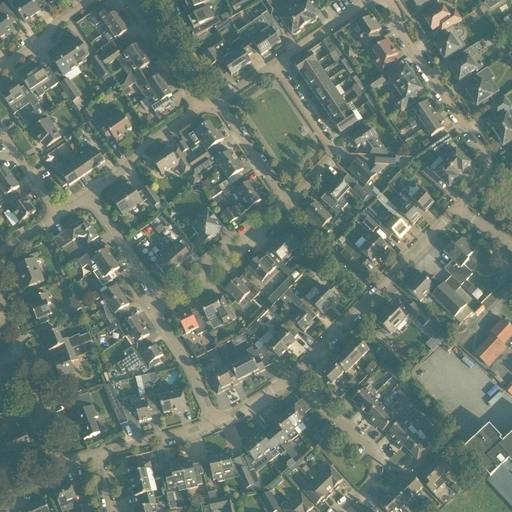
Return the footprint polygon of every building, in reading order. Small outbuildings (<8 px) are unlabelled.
[(0,2),(0,39),(5,36),(6,37),(11,34),(9,33),(14,30),(11,26),(17,21),(3,0),(0,2)] [(19,0),(12,5),(24,23),(40,12),(33,2),(36,0),(19,0)] [(195,10),(197,15),(198,15),(208,10),(209,10),(212,9),(207,0),(187,0),(181,3),(185,12),(188,11),(189,13),(195,10)] [(264,0),(260,2),(267,12),(271,17),(277,13),(268,0),(264,0)] [(299,9),(294,12),(305,27),(309,24),(311,25),(316,22),(316,19),(318,18),(305,0),(301,0),(299,2),(298,7),(299,9)] [(411,0),(418,10),(431,0),(411,0)] [(431,13),(423,18),(433,32),(437,29),(441,35),(445,32),(454,26),(462,21),(455,11),(449,15),(442,5),(439,7),(438,6),(430,11),(431,13)] [(122,23),(115,13),(114,14),(110,9),(92,21),(96,27),(101,23),(107,32),(122,23)] [(198,15),(197,15),(186,21),(190,29),(192,28),(193,30),(200,27),(202,33),(216,25),(221,23),(218,17),(213,19),(209,10),(208,10),(198,15)] [(257,31),(261,36),(261,35),(271,50),(281,43),(271,29),(276,26),(267,12),(261,16),(267,25),(257,31)] [(305,27),(294,12),(289,15),(288,13),(283,12),(278,16),(291,36),(293,35),(295,36),(300,32),(300,30),(305,27)] [(360,25),(357,27),(364,38),(360,40),(366,49),(381,39),(377,33),(381,30),(372,17),(366,21),(364,19),(358,23),(360,25)] [(221,25),(225,32),(232,27),(228,21),(221,25)] [(103,35),(109,44),(112,42),(112,43),(128,32),(122,23),(107,32),(103,35)] [(454,26),(445,32),(448,37),(435,46),(438,51),(441,55),(444,60),(460,49),(461,50),(465,47),(460,40),(463,38),(463,37),(464,37),(464,36),(464,35),(464,34),(464,33),(464,32),(463,32),(463,31),(462,30),(461,30),(460,29),(459,29),(458,30),(457,30),(456,30),(454,26)] [(261,35),(261,36),(251,42),(261,56),(271,50),(261,35)] [(241,38),(226,48),(241,70),(251,63),(247,57),(252,54),(245,44),(245,43),(241,38)] [(330,55),(334,52),(337,50),(329,38),(322,43),(330,55)] [(63,48),(65,51),(77,69),(87,62),(85,60),(90,57),(77,39),(63,48)] [(376,58),(372,61),(381,75),(398,64),(393,58),(397,55),(388,41),(372,51),(376,58)] [(117,50),(112,43),(112,42),(109,44),(101,50),(106,57),(117,50)] [(241,70),(226,48),(222,42),(212,49),(202,56),(210,68),(220,61),(231,76),(235,74),(236,76),(241,72),(240,70),(241,70)] [(482,66),(481,64),(480,64),(475,56),(474,57),(473,55),(481,49),(478,44),(456,58),(459,63),(451,69),(459,82),(465,77),(467,79),(472,75),(470,74),(476,70),(477,72),(483,68),(482,66)] [(126,59),(129,65),(143,55),(143,54),(144,53),(141,48),(139,49),(137,45),(121,56),(117,50),(106,57),(101,61),(105,67),(120,57),(122,62),(126,59)] [(343,52),(349,61),(355,57),(349,48),(343,52)] [(65,51),(51,60),(64,78),(77,69),(65,51)] [(144,56),(143,55),(129,65),(133,70),(131,72),(125,86),(120,89),(122,93),(135,84),(148,75),(144,69),(150,65),(147,61),(149,60),(146,55),(144,56)] [(300,75),(317,64),(311,55),(294,66),(300,76),(300,75)] [(110,74),(105,67),(101,61),(99,58),(98,57),(90,62),(102,80),(110,74)] [(503,64),(510,68),(511,65),(511,59),(507,57),(503,64)] [(300,75),(306,84),(322,72),(317,64),(300,75)] [(40,67),(31,74),(40,88),(44,94),(57,85),(47,70),(43,72),(40,67)] [(388,79),(396,90),(414,79),(413,77),(414,76),(414,75),(411,71),(410,70),(409,71),(406,67),(388,79)] [(476,76),(480,82),(466,92),(471,99),(470,100),(473,105),(475,104),(476,107),(482,104),(483,105),(488,101),(487,100),(493,96),(485,85),(494,79),(487,69),(476,76)] [(306,84),(312,92),(328,81),(322,72),(306,84)] [(40,88),(31,74),(21,80),(31,94),(35,92),(39,98),(45,95),(44,94),(40,88)] [(152,81),(148,75),(135,84),(139,91),(145,91),(146,91),(150,97),(165,87),(164,86),(166,85),(162,80),(161,81),(158,77),(152,81)] [(366,86),(370,93),(386,82),(381,75),(366,86)] [(60,85),(72,103),(80,98),(68,79),(60,85)] [(414,79),(396,90),(400,96),(393,101),(401,113),(420,100),(419,99),(417,101),(414,97),(415,94),(416,94),(422,90),(419,86),(420,85),(420,84),(417,80),(416,80),(415,80),(414,79)] [(312,92),(317,100),(334,89),(328,81),(312,92)] [(30,104),(27,100),(16,84),(6,90),(7,92),(2,96),(3,98),(11,110),(17,106),(16,104),(20,102),(23,106),(26,107),(30,104)] [(150,97),(145,100),(156,116),(172,105),(168,99),(171,97),(165,87),(150,97)] [(317,100),(323,109),(340,98),(334,89),(317,100)] [(27,100),(30,104),(34,110),(40,106),(33,96),(27,100)] [(323,109),(329,117),(345,106),(340,98),(323,109)] [(498,138),(497,138),(497,139),(498,138),(503,146),(511,139),(511,111),(511,110),(511,109),(511,108),(505,98),(489,108),(497,121),(489,126),(495,134),(495,135),(496,134),(498,138)] [(413,111),(419,120),(432,111),(425,101),(419,105),(420,107),(413,111)] [(329,117),(334,125),(351,114),(345,106),(329,117)] [(82,114),(89,123),(95,119),(89,109),(82,114)] [(419,120),(425,129),(441,118),(437,114),(435,115),(432,111),(419,120)] [(29,125),(39,118),(34,112),(25,118),(29,125)] [(97,128),(101,134),(106,142),(113,138),(116,143),(125,137),(123,135),(132,129),(120,112),(97,128)] [(351,114),(334,125),(334,126),(340,135),(357,123),(351,114)] [(441,118),(425,129),(431,138),(436,135),(444,129),(441,124),(444,123),(441,118)] [(31,131),(40,144),(43,142),(47,148),(62,138),(49,119),(31,131)] [(215,132),(209,123),(194,133),(200,143),(215,132)] [(370,156),(375,156),(388,157),(379,143),(378,144),(376,141),(378,139),(373,132),(369,135),(365,128),(350,139),(357,148),(361,146),(363,149),(366,147),(367,149),(370,149),(370,156)] [(73,135),(77,140),(83,136),(80,131),(73,135)] [(196,167),(215,154),(211,149),(223,141),(217,131),(215,132),(200,143),(206,151),(190,162),(184,153),(182,154),(192,170),(196,167)] [(429,149),(435,154),(446,146),(442,140),(429,149)] [(178,149),(182,154),(184,153),(188,150),(183,142),(176,146),(178,149)] [(82,150),(85,154),(95,169),(104,163),(94,148),(89,152),(86,147),(82,150)] [(192,170),(182,154),(178,149),(171,154),(169,150),(152,161),(162,176),(171,169),(172,171),(178,167),(184,175),(192,170)] [(445,164),(458,175),(461,172),(462,173),(463,172),(465,173),(467,170),(467,169),(470,164),(462,156),(463,155),(458,150),(456,152),(456,151),(448,159),(444,156),(441,160),(445,164)] [(218,167),(222,171),(237,161),(230,152),(218,160),(215,154),(196,167),(192,170),(195,174),(196,176),(211,166),(211,165),(214,163),(214,165),(215,167),(217,168),(218,167)] [(73,156),(77,160),(87,175),(95,169),(85,154),(80,158),(77,153),(73,156)] [(375,156),(375,164),(395,165),(395,157),(388,157),(375,156)] [(68,160),(65,162),(78,181),(87,175),(77,160),(72,164),(68,159),(68,160)] [(218,187),(222,193),(244,178),(240,173),(243,171),(237,161),(222,171),(228,180),(218,187)] [(348,170),(355,177),(366,187),(377,175),(380,172),(373,165),(370,169),(365,164),(363,167),(357,161),(348,170)] [(78,181),(65,162),(61,164),(65,169),(59,173),(60,174),(55,177),(63,188),(68,185),(69,187),(78,181)] [(458,175),(445,164),(443,166),(442,166),(435,174),(427,167),(422,173),(435,185),(440,180),(449,188),(453,184),(455,184),(457,182),(456,180),(457,179),(456,178),(458,175)] [(0,186),(13,178),(6,169),(0,172),(0,186)] [(200,182),(196,176),(195,174),(187,178),(193,187),(200,182)] [(19,188),(13,178),(0,186),(0,194),(2,193),(5,197),(19,188)] [(234,193),(240,202),(255,192),(257,191),(251,181),(247,184),(244,178),(222,193),(226,198),(234,193)] [(326,194),(320,200),(332,211),(351,190),(338,179),(325,193),(326,194)] [(369,207),(375,201),(369,196),(357,185),(351,192),(363,203),(364,202),(369,207)] [(155,208),(158,213),(164,208),(150,187),(141,192),(153,209),(155,208)] [(208,194),(212,200),(222,193),(218,187),(208,194)] [(143,204),(132,188),(122,195),(121,193),(111,200),(123,217),(143,204)] [(408,188),(405,191),(411,198),(414,195),(408,188)] [(399,196),(402,200),(407,204),(411,200),(425,213),(434,204),(426,196),(427,194),(427,193),(424,189),(421,191),(420,191),(412,200),(404,192),(399,196)] [(255,192),(240,202),(246,212),(261,202),(255,192)] [(375,201),(376,200),(378,198),(372,192),(369,196),(375,201)] [(376,200),(389,212),(393,216),(397,212),(394,208),(381,195),(378,198),(376,200)] [(7,205),(20,223),(36,212),(27,200),(22,203),(18,197),(7,205)] [(313,220),(309,224),(323,238),(329,232),(324,227),(332,219),(315,203),(305,213),(313,220)] [(399,213),(405,219),(412,226),(421,217),(408,204),(399,213)] [(222,214),(229,224),(239,218),(232,208),(222,214)] [(364,213),(378,227),(382,223),(399,240),(408,231),(394,217),(393,216),(389,212),(381,221),(368,208),(364,213)] [(198,237),(197,237),(202,243),(203,242),(204,243),(213,236),(214,237),(224,229),(208,210),(198,218),(201,222),(192,229),(198,237)] [(372,233),(378,227),(364,213),(359,218),(363,222),(362,223),(372,233)] [(337,217),(333,220),(339,225),(342,222),(337,217)] [(78,223),(65,231),(73,242),(78,238),(83,239),(87,245),(98,238),(89,225),(86,227),(84,224),(83,224),(80,226),(78,223)] [(160,226),(155,230),(159,234),(163,231),(160,226)] [(276,257),(272,262),(277,267),(281,271),(287,264),(286,259),(298,246),(286,234),(276,244),(274,242),(267,249),(276,257)] [(53,239),(57,248),(58,251),(66,246),(59,235),(53,239)] [(374,235),(367,242),(382,258),(386,253),(384,251),(387,248),(374,235)] [(338,241),(342,245),(346,241),(342,237),(338,241)] [(382,258),(367,242),(366,243),(362,238),(355,246),(359,250),(359,251),(372,264),(375,260),(378,262),(382,258)] [(462,239),(457,244),(454,242),(443,252),(454,263),(446,271),(445,270),(444,270),(461,287),(472,275),(463,266),(468,261),(467,260),(475,252),(468,246),(469,244),(464,239),(463,241),(462,239)] [(170,250),(182,264),(190,257),(179,243),(174,247),(170,243),(167,246),(170,250)] [(159,252),(174,270),(182,264),(170,250),(166,254),(158,245),(155,248),(159,252)] [(90,253),(87,255),(90,261),(87,263),(88,265),(88,266),(93,273),(99,269),(113,260),(106,250),(94,258),(90,253)] [(174,270),(159,252),(155,255),(159,260),(154,264),(165,277),(174,270)] [(23,281),(21,282),(24,290),(44,282),(34,257),(38,256),(37,253),(28,257),(30,262),(18,267),(23,281)] [(87,255),(77,262),(82,269),(88,266),(88,265),(87,263),(90,261),(87,255)] [(267,256),(262,261),(258,258),(248,269),(262,283),(277,267),(272,262),(267,256)] [(99,269),(93,273),(99,283),(103,288),(113,281),(109,276),(119,269),(113,260),(99,269)] [(289,276),(294,282),(301,276),(295,270),(289,276)] [(494,280),(499,285),(507,277),(502,272),(494,280)] [(431,297),(454,320),(467,306),(443,284),(442,285),(434,278),(429,283),(421,275),(407,290),(420,303),(429,294),(431,297)] [(278,289),(283,295),(295,284),(289,278),(278,289)] [(226,291),(233,298),(240,304),(245,298),(250,303),(260,293),(249,283),(244,288),(236,280),(226,291)] [(305,297),(300,302),(316,317),(320,313),(322,315),(337,300),(323,286),(318,291),(315,289),(305,298),(305,297)] [(101,297),(107,306),(123,296),(116,287),(101,297)] [(300,302),(288,290),(283,295),(298,310),(296,312),(298,313),(291,321),(304,334),(312,326),(309,324),(316,317),(300,302)] [(36,305),(31,307),(36,320),(38,320),(40,325),(50,322),(47,316),(51,314),(48,305),(51,304),(47,293),(33,299),(36,305)] [(106,319),(111,326),(116,322),(129,313),(126,308),(129,306),(123,296),(107,306),(104,309),(106,319)] [(200,305),(204,314),(208,321),(219,316),(224,326),(237,320),(223,297),(216,301),(214,297),(200,305)] [(72,306),(75,312),(82,310),(79,303),(72,306)] [(387,312),(377,322),(391,336),(407,319),(406,319),(410,315),(423,328),(430,321),(413,304),(407,310),(402,306),(398,310),(392,305),(386,311),(387,312)] [(473,312),(477,317),(484,309),(480,305),(473,312)] [(174,317),(178,323),(180,322),(186,335),(195,331),(198,336),(207,331),(200,316),(194,319),(189,310),(174,317)] [(122,326),(128,336),(143,326),(136,316),(122,326)] [(490,334),(492,335),(474,354),(489,368),(506,349),(510,352),(511,349),(511,329),(503,321),(490,334)] [(116,322),(111,326),(105,329),(109,335),(121,328),(116,322)] [(280,332),(273,339),(286,351),(294,344),(292,342),(298,336),(285,323),(278,330),(280,332)] [(143,326),(128,336),(135,346),(149,336),(143,326)] [(58,331),(43,337),(49,352),(58,348),(60,355),(74,349),(76,349),(81,346),(88,344),(85,336),(79,338),(79,337),(70,340),(70,338),(63,341),(58,331)] [(440,331),(433,338),(438,343),(445,336),(440,331)] [(261,341),(264,344),(266,346),(273,339),(268,334),(261,341)] [(286,351),(273,339),(266,346),(264,344),(258,351),(271,363),(275,359),(274,357),(275,356),(279,359),(286,351)] [(351,341),(347,345),(362,359),(369,351),(357,339),(354,343),(351,341)] [(88,344),(81,346),(85,355),(93,352),(89,343),(88,344)] [(346,351),(342,355),(354,367),(362,359),(347,345),(343,349),(346,351)] [(133,355),(126,359),(117,365),(122,372),(126,369),(128,372),(140,364),(141,365),(144,363),(149,371),(160,363),(158,360),(163,356),(156,346),(140,357),(137,352),(133,355)] [(122,354),(126,359),(133,355),(137,352),(133,347),(122,354)] [(249,357),(241,361),(248,376),(253,374),(254,376),(265,371),(253,348),(246,352),(249,357)] [(63,361),(54,365),(60,380),(75,374),(71,363),(78,360),(74,349),(60,355),(63,361)] [(196,359),(207,353),(205,349),(193,354),(196,359)] [(199,360),(202,368),(215,362),(211,354),(199,360)] [(336,356),(332,361),(344,372),(346,375),(354,367),(342,355),(338,359),(336,356)] [(208,365),(213,373),(222,367),(218,360),(208,365)] [(241,361),(224,369),(232,385),(233,387),(244,381),(243,379),(248,376),(241,361)] [(344,372),(332,361),(329,364),(331,366),(322,375),(332,385),(344,372)] [(0,380),(9,379),(7,370),(4,370),(4,365),(0,366),(0,380)] [(395,375),(387,367),(385,365),(381,369),(386,374),(387,373),(392,378),(395,375)] [(373,370),(369,367),(365,372),(368,375),(373,370)] [(232,385),(224,369),(208,377),(217,395),(228,389),(227,387),(232,385)] [(141,403),(121,408),(126,420),(138,417),(139,423),(151,420),(149,410),(156,408),(154,399),(151,385),(149,375),(141,377),(143,387),(145,395),(139,397),(141,403)] [(402,381),(395,375),(392,378),(399,384),(402,381)] [(0,380),(0,394),(9,392),(8,388),(11,387),(9,379),(0,380)] [(347,385),(351,388),(355,383),(352,380),(347,385)] [(111,385),(104,387),(114,411),(120,426),(127,423),(126,420),(121,408),(111,385)] [(354,407),(358,410),(372,397),(364,389),(352,401),(356,405),(354,407)] [(82,390),(72,394),(74,399),(84,395),(82,390)] [(159,398),(161,405),(163,414),(177,411),(177,414),(187,412),(182,392),(159,398)] [(404,396),(401,399),(399,400),(408,411),(412,406),(404,396)] [(363,412),(367,417),(379,405),(372,397),(358,410),(361,414),(363,412)] [(287,413),(283,416),(295,430),(308,420),(295,404),(285,411),(287,413)] [(369,422),(373,426),(387,412),(379,405),(367,417),(371,421),(369,422)] [(93,420),(98,418),(93,407),(77,413),(77,414),(78,414),(80,421),(76,422),(84,441),(100,434),(99,434),(93,420)] [(32,421),(28,408),(20,410),(25,424),(32,421)] [(387,412),(373,426),(376,429),(378,428),(382,432),(383,432),(385,434),(396,423),(394,421),(395,421),(387,412)] [(277,427),(270,432),(276,439),(286,452),(291,448),(287,444),(291,441),(291,442),(299,436),(294,430),(295,430),(283,416),(279,419),(278,417),(273,421),(277,427)] [(390,438),(394,442),(407,430),(403,426),(406,423),(403,419),(385,436),(389,440),(390,438)] [(320,434),(325,438),(334,428),(328,423),(320,434)] [(488,424),(462,448),(474,461),(489,477),(486,480),(511,508),(511,431),(502,440),(499,436),(488,424)] [(399,451),(403,447),(413,437),(407,430),(394,442),(397,446),(396,447),(399,451)] [(435,430),(432,433),(437,438),(440,435),(435,430)] [(3,440),(6,447),(11,457),(31,447),(24,431),(3,440)] [(255,436),(250,439),(264,456),(264,457),(269,463),(273,460),(268,453),(274,449),(280,457),(286,452),(276,439),(270,432),(263,438),(261,435),(257,438),(255,436)] [(405,452),(408,456),(422,442),(415,435),(413,437),(403,447),(407,451),(405,452)] [(250,472),(247,473),(253,486),(259,483),(251,465),(255,463),(264,457),(264,456),(250,439),(246,443),(247,445),(243,449),(249,455),(244,459),(250,472)] [(422,442),(408,456),(412,459),(413,458),(417,461),(429,450),(422,442)] [(224,453),(218,454),(223,475),(234,473),(230,455),(225,456),(224,453)] [(223,475),(218,454),(212,455),(213,458),(208,459),(213,481),(217,480),(218,483),(225,482),(223,475)] [(435,464),(431,468),(443,480),(451,472),(437,457),(433,461),(435,464)] [(288,463),(287,467),(289,470),(290,470),(295,465),(295,464),(292,460),(288,463)] [(180,462),(185,484),(187,491),(198,488),(197,486),(202,485),(200,475),(194,477),(192,463),(187,464),(186,461),(180,462)] [(179,485),(185,484),(180,462),(174,464),(175,467),(170,468),(171,471),(164,472),(168,490),(175,489),(175,488),(179,487),(179,485)] [(129,474),(131,485),(149,481),(146,471),(151,470),(150,463),(137,466),(139,472),(129,474)] [(329,467),(320,476),(333,489),(335,491),(339,487),(338,485),(342,481),(329,467)] [(253,486),(247,473),(245,468),(237,471),(246,490),(253,486)] [(443,480),(431,468),(422,477),(424,479),(421,482),(432,494),(436,491),(437,492),(446,483),(443,480)] [(454,477),(458,482),(462,478),(458,474),(454,477)] [(320,476),(312,483),(326,499),(331,495),(329,493),(333,489),(320,476)] [(405,478),(402,482),(415,496),(423,489),(411,476),(407,480),(405,478)] [(141,496),(142,502),(155,499),(153,492),(151,493),(149,481),(131,485),(134,497),(141,496)] [(399,487),(395,491),(407,503),(415,496),(402,482),(398,485),(399,487)] [(52,490),(59,508),(77,501),(70,483),(52,490)] [(326,499),(312,483),(303,492),(316,506),(320,501),(322,503),(326,499)] [(448,495),(452,499),(457,494),(453,490),(448,495)] [(389,493),(386,497),(399,511),(407,503),(395,491),(391,495),(389,493)] [(173,492),(166,494),(170,510),(177,508),(173,492)] [(215,492),(208,494),(209,496),(210,502),(217,500),(215,492)] [(259,499),(266,511),(277,511),(280,511),(269,492),(259,499)] [(300,494),(291,502),(300,511),(309,511),(314,508),(300,494)] [(217,501),(209,502),(211,511),(219,510),(226,508),(226,511),(236,511),(233,497),(217,500),(217,501)] [(398,511),(399,511),(386,497),(382,500),(384,501),(379,506),(385,511),(398,511)] [(144,508),(133,510),(133,511),(151,511),(150,507),(156,505),(155,499),(142,502),(144,508)] [(26,508),(27,511),(49,511),(44,500),(26,508)] [(423,505),(426,509),(428,511),(432,508),(429,505),(431,503),(428,500),(423,505)] [(300,511),(291,502),(282,511),(283,511),(300,511)]
